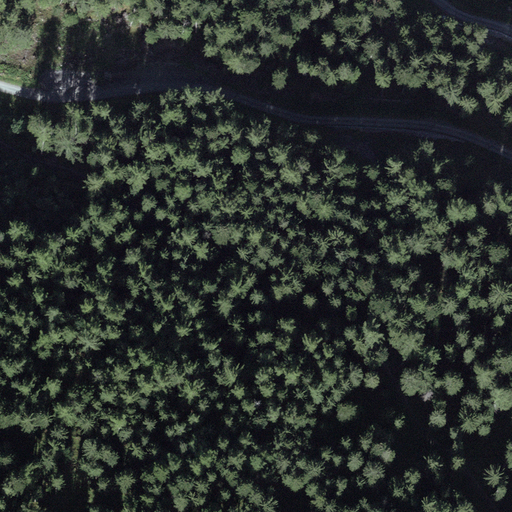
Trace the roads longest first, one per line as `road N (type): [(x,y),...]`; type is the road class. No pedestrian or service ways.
road 1 (track): [(495,511),(459,461),(423,436),(355,329),(293,324),(238,265),(164,228),(103,181),(0,139)]
road 2 (track): [(0,85),(62,98),(188,86),(297,119),(445,128),(511,156)]
